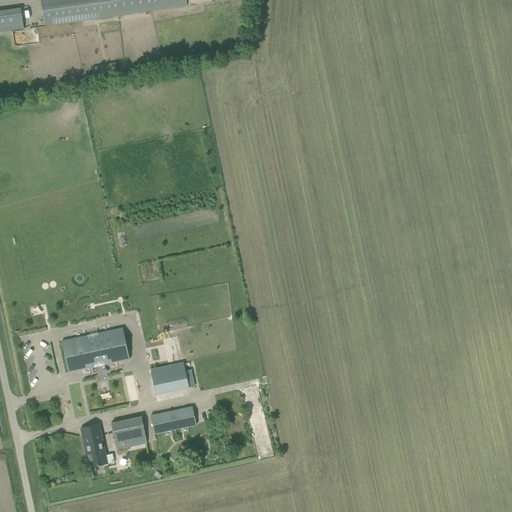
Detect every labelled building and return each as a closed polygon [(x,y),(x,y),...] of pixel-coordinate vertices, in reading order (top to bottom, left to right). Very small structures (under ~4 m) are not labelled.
[(41,0),(45,26),(187,6),(186,0),(41,0)] [(20,7),(0,9),(0,31),(23,29),(20,7)] [(102,337),(84,341),(83,337),(62,342),(69,372),(90,367),(89,364),(107,360),(108,363),(129,359),(122,329),(101,333),(102,337)] [(167,366),(150,370),(153,383),(169,379),(167,366)] [(196,425),(192,407),(150,417),(154,435),(196,425)] [(117,450),(147,444),(141,418),(111,424),(117,450)] [(100,424),(80,428),(86,454),(88,453),(89,457),(85,457),(87,468),(91,468),(108,464),(115,462),(113,454),(106,455),(100,424)]
